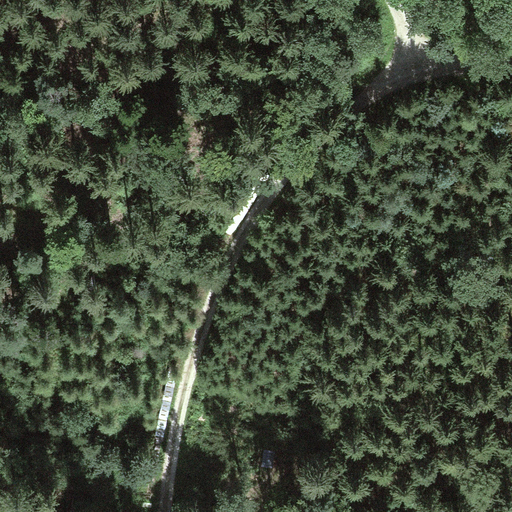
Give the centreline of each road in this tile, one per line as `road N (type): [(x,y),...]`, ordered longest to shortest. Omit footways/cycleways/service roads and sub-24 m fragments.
road 1 (track): [(420,69),(364,98),(274,186),(199,330),(169,440),(166,511)]
road 2 (track): [(0,128),(155,114),(420,69)]
